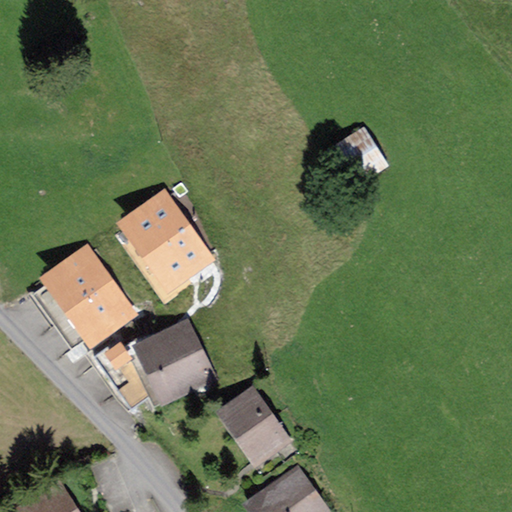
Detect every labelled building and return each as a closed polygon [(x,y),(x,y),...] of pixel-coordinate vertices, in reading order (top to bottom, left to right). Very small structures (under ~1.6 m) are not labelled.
[(365,135),(339,151),(357,179),(382,164),(365,135)] [(215,251),(174,193),(128,226),(169,283),(215,251)] [(129,312),(87,255),(51,281),(50,279),(35,289),(60,324),(62,322),(79,346),(91,337),(92,338),(129,312)] [(185,330),(145,349),(167,394),(207,375),(185,330)] [(129,412),(151,397),(145,385),(125,346),(119,348),(111,337),(88,353),(103,374),(101,375),(117,399),(129,412)] [(254,397),(229,414),(257,455),(283,438),(254,397)] [(257,506),(261,511),(314,511),(309,504),(314,500),(298,477),(257,506)] [(69,511),(57,492),(30,509),(31,511),(69,511)]
